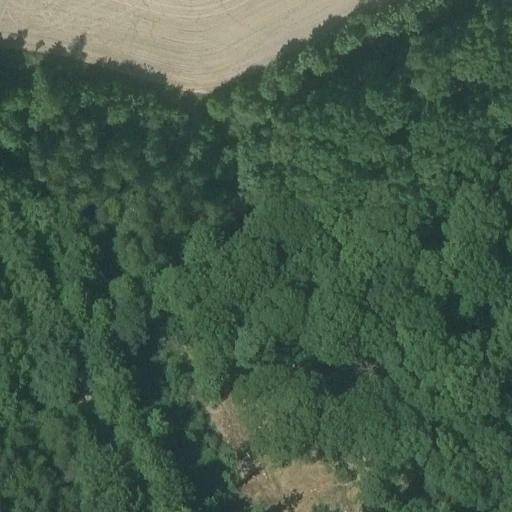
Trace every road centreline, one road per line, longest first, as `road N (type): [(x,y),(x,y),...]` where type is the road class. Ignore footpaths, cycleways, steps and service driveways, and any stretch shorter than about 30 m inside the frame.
road 1 (track): [(0,230),(139,511)]
road 2 (track): [(0,43),(182,93)]
